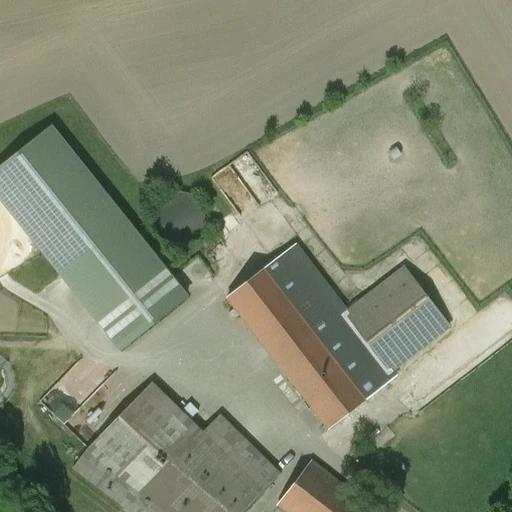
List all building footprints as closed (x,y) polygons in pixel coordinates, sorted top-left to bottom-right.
[(51,128),(0,168),(0,197),(26,230),(121,349),(186,297),(51,128)] [(184,193),(179,193),(175,193),(171,194),(168,195),(165,197),(161,200),(158,204),(156,207),(154,210),(153,213),(153,216),(152,220),(153,226),(154,229),(156,232),(157,235),(160,239),(164,242),(167,244),(173,246),(179,247),(185,247),(188,246),(192,244),(196,242),(198,239),(200,237),(203,234),(204,231),(205,229),(206,226),(206,224),(207,220),(206,216),(206,212),(204,208),(202,205),(199,201),(198,199),(196,198),(193,196),(189,194),(184,193)] [(346,313),(294,245),(267,266),(369,397),(396,377),(391,370),(346,313)] [(369,397),(267,266),(227,297),(329,428),(369,397)] [(404,268),(346,313),(391,370),(449,325),(404,268)] [(67,377),(46,401),(69,421),(90,397),(67,377)] [(202,432),(152,383),(87,449),(100,463),(165,511),(241,511),(263,491),(246,475),(263,457),(219,414),(202,432)] [(165,511),(100,463),(87,449),(70,466),(128,511),(165,511)] [(280,473),(263,457),(246,475),(263,491),(280,473)] [(356,511),(365,502),(311,461),(278,504),(288,511),(356,511)]
